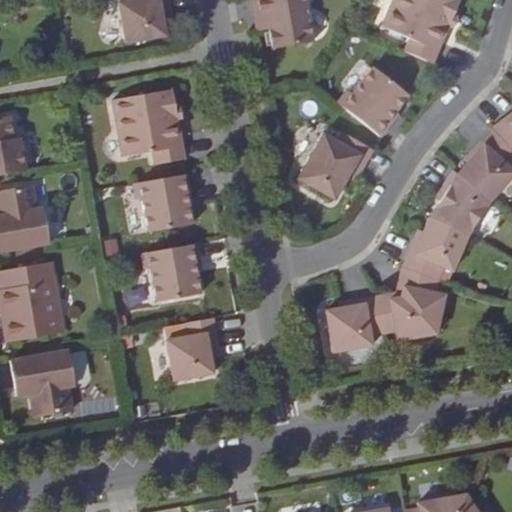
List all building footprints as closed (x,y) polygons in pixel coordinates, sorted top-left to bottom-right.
[(122,0),(112,2),(119,43),(160,36),(157,20),(155,10),(165,8),(163,0),(122,0)] [(259,17),(261,28),(264,47),(307,41),(299,0),(244,0),(247,18),(259,17)] [(402,37),(396,51),(426,63),(453,0),(385,0),(375,24),(402,37)] [(155,10),(157,20),(166,18),(165,8),(155,10)] [(249,30),(261,28),(259,17),(247,18),(249,30)] [(335,105),(374,136),(384,123),(380,120),(388,110),(401,94),(365,67),(335,105)] [(166,89),(105,100),(115,156),(145,150),(148,165),(178,159),(166,89)] [(485,126),(510,155),(511,153),(511,112),(508,108),(485,126)] [(380,120),(384,123),(392,113),(388,110),(380,120)] [(0,173),(16,170),(11,138),(5,139),(0,117),(0,173)] [(501,164),(510,155),(485,126),(463,150),(467,155),(460,162),(451,172),(484,199),(509,171),(501,164)] [(345,167),(352,172),(366,149),(334,131),(329,141),(316,133),(290,178),(327,199),(340,175),(345,167)] [(467,155),(463,150),(456,158),(460,162),(467,155)] [(348,179),(352,172),(345,167),(340,175),(348,179)] [(460,236),(484,199),(451,172),(446,169),(431,191),(436,194),(432,201),(422,217),(460,236)] [(184,190),(181,174),(131,183),(141,232),(186,224),(182,205),(179,191),(184,190)] [(0,250),(35,244),(30,209),(23,211),(19,187),(0,190),(0,250)] [(426,198),(432,201),(436,194),(431,191),(426,198)] [(445,270),(460,236),(422,217),(416,231),(412,240),(407,238),(396,268),(431,279),(436,266),(445,270)] [(411,229),(407,238),(412,240),(416,231),(411,229)] [(192,260),(188,243),(140,252),(150,302),(194,293),(190,273),(187,261),(192,260)] [(105,246),(96,248),(98,257),(107,255),(105,246)] [(0,343),(51,335),(38,263),(0,270),(0,343)] [(370,300),(376,333),(387,331),(389,341),(429,333),(437,293),(427,291),(431,279),(396,268),(390,293),(390,298),(380,299),(370,300)] [(365,335),(376,333),(370,300),(369,295),(342,299),(344,306),(333,307),(318,310),(326,351),(366,345),(365,335)] [(208,331),(206,319),(179,324),(181,336),(208,331)] [(242,322),(221,323),(222,342),(243,341),(242,322)] [(211,347),(208,331),(181,336),(158,339),(167,381),(206,373),(203,358),(202,348),(211,347)] [(213,357),(211,347),(202,348),(203,358),(213,357)] [(54,351),(2,360),(8,389),(17,388),(18,396),(22,420),(59,411),(55,389),(61,387),(54,351)] [(17,388),(8,389),(9,398),(18,396),(17,388)] [(418,509),(405,511),(404,511),(457,511),(466,494),(416,503),(418,509)] [(477,511),(466,494),(457,511),(477,511)]
